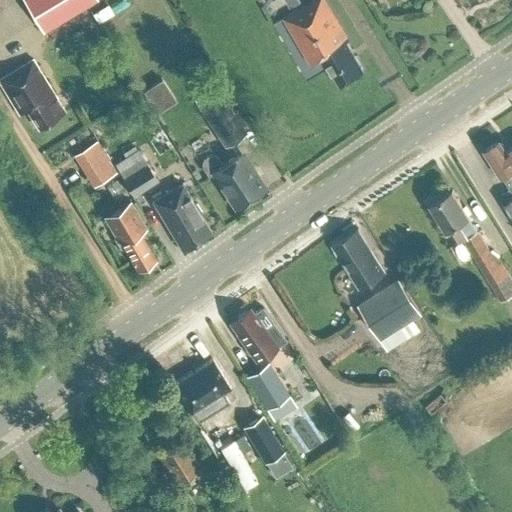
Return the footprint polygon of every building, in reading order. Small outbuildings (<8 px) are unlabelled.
[(55,0),(70,34),(118,14),(112,0),(55,0)] [(346,39),(350,36),(342,23),(327,0),(312,0),(284,18),(310,61),(323,53),(340,82),(363,68),(346,39)] [(40,125),(64,110),(32,58),(0,78),(0,80),(19,112),(29,106),(40,125)] [(224,143),(245,130),(218,89),(197,103),(224,143)] [(501,197),(503,200),(511,195),(511,144),(506,148),(500,138),(484,148),(501,175),(503,173),(511,186),(502,192),(501,197)] [(132,195),(157,179),(139,152),(117,166),(122,174),(121,175),(132,195)] [(211,170),(235,206),(265,186),(249,161),(244,164),(236,153),(221,163),(216,156),(213,154),(209,154),(203,158),(202,162),(203,165),(208,172),(211,170)] [(477,169),(453,184),(480,227),(504,213),(477,169)] [(210,229),(181,181),(152,199),(181,247),(210,229)] [(478,229),(452,188),(430,201),(447,228),(450,226),(459,242),(465,238),(502,297),(511,291),(511,281),(480,229),(478,229)] [(511,195),(503,200),(504,201),(503,202),(511,215),(511,195)] [(103,216),(115,236),(114,237),(115,240),(116,240),(121,249),(123,247),(125,246),(137,266),(138,267),(154,257),(145,243),(146,243),(142,237),(135,225),(142,221),(130,202),(129,200),(109,212),(104,215),(103,216)] [(511,266),(511,229),(502,215),(485,226),(511,266)] [(373,251),(374,251),(358,226),(333,242),(349,267),(351,265),(362,283),(384,269),(373,251)] [(380,336),(421,310),(399,275),(358,301),(380,336)] [(251,312),(247,306),(230,318),(238,329),(235,331),(255,359),(286,337),(262,304),(251,312)] [(230,386),(212,356),(172,380),(196,419),(228,400),(222,391),(230,386)] [(289,393),(268,360),(245,375),(267,408),(289,393)] [(260,412),(243,422),(265,458),(282,448),(260,412)] [(174,482),(200,465),(190,449),(184,454),(172,435),(159,444),(161,447),(154,452),(174,482)] [(282,448),(265,458),(275,474),(292,463),(282,448)] [(219,481),(210,463),(198,468),(208,487),(219,481)] [(191,511),(180,493),(164,502),(169,511),(191,511)]
